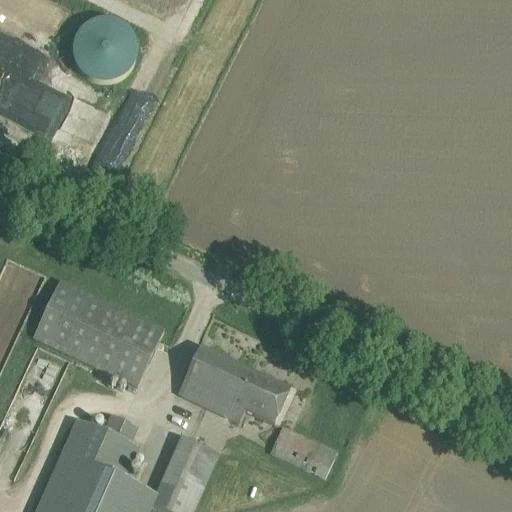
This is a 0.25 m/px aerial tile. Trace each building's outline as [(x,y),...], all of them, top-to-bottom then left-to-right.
[(54,32),(67,20),(52,3),(39,15),(54,32)] [(73,52),(73,56),(73,60),(74,63),(75,65),(76,68),(77,71),(79,74),(81,77),(83,78),(84,80),(87,82),(90,83),(93,85),(95,85),(98,86),(102,87),(105,87),(108,87),(112,86),(115,85),(117,85),(120,83),(122,82),(125,80),(127,78),(129,75),(131,73),(133,70),(134,68),(135,65),(136,62),(137,58),(137,55),(137,52),(136,48),(135,45),(134,43),(133,40),(131,37),(129,35),(127,32),(124,30),(122,28),(120,27),(117,26),(115,25),(111,24),(108,23),(105,23),(103,23),(99,24),(96,25),(93,26),(90,27),(87,29),(84,31),(82,33),(80,35),(78,37),(77,40),(75,43),(74,46),(74,49),(73,52)] [(0,112),(28,117),(30,99),(39,100),(38,107),(50,109),(52,89),(42,88),(13,74),(27,76),(0,63),(0,112)] [(34,342),(138,391),(164,334),(60,285),(34,342)] [(245,416),(274,429),(291,393),(201,351),(178,399),(240,428),(245,416)] [(36,511),(153,511),(154,511),(151,509),(156,498),(120,483),(135,449),(131,447),(138,431),(111,419),(104,436),(76,423),(36,511)] [(271,457),(325,482),(338,455),(283,430),(271,457)] [(157,511),(201,511),(223,460),(186,445),(157,511)]
